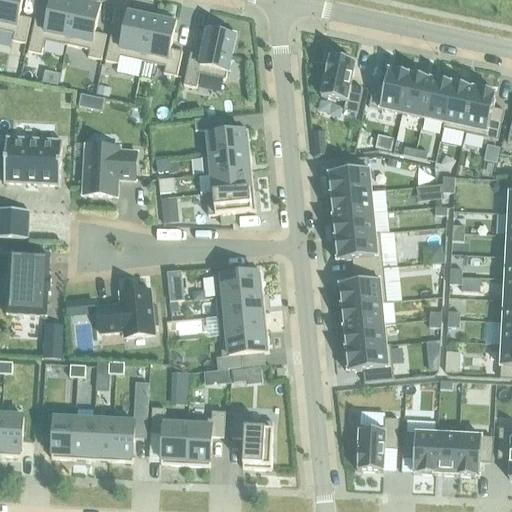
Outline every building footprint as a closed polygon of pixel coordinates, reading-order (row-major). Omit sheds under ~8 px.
[(23,0),(0,0),(0,32),(14,36),(13,43),(26,46),(31,21),(19,19),(23,0)] [(67,47),(77,1),(73,0),(52,0),(47,25),(35,22),(28,54),(41,57),(44,43),(67,47)] [(101,6),(77,1),(67,47),(90,52),(88,60),(101,63),(107,38),(95,35),(101,6)] [(143,64),(153,17),(129,12),(123,41),(111,39),(105,63),(118,66),(120,59),(143,64)] [(177,22),(153,17),(143,64),(165,69),(164,76),(177,79),(182,54),(171,51),(177,22)] [(226,82),(231,57),(232,57),(236,39),(235,39),(236,35),(209,29),(202,58),(190,56),(184,88),(197,91),(200,76),(226,82)] [(321,98),(321,99),(345,104),(344,113),(357,116),(363,91),(350,88),(355,66),(355,65),(330,59),(329,61),(330,61),(329,63),(325,81),(322,98),(321,98)] [(402,117),(411,77),(409,77),(391,73),(388,72),(388,73),(389,73),(386,87),(374,85),(369,110),(402,117)] [(423,121),(432,81),(431,81),(430,82),(412,78),(412,77),(411,77),(402,117),(423,121)] [(443,131),(453,86),(452,86),(433,82),(432,81),(423,121),(443,126),(442,130),(443,131)] [(464,135),(474,91),(473,90),(473,91),(454,87),(454,86),(453,86),(443,131),(464,135)] [(475,91),(474,91),(464,135),(498,142),(504,113),(493,110),(496,97),(496,96),(494,95),(475,91)] [(89,116),(110,118),(112,98),(91,96),(89,116)] [(195,134),(223,131),(222,119),(194,122),(195,134)] [(202,158),(202,159),(250,154),(248,133),(208,137),(210,157),(202,158)] [(381,151),(396,156),(402,140),(386,135),(381,151)] [(62,143),(6,140),(4,186),(60,189),(62,143)] [(491,165),(505,166),(507,147),(493,146),(491,165)] [(86,149),(83,198),(117,200),(118,183),(136,184),(137,155),(120,154),(120,150),(86,149)] [(252,174),(250,154),(202,159),(204,178),(252,174)] [(368,161),(343,163),(344,175),(330,176),(328,176),(329,178),(331,197),(331,199),(371,195),(368,161)] [(169,162),(157,163),(158,176),(170,174),(169,162)] [(254,193),(252,174),(204,178),(204,179),(212,178),(213,188),(213,196),(206,196),(206,197),(254,193)] [(168,195),(183,192),(181,179),(166,181),(168,195)] [(443,180),(443,188),(455,188),(455,181),(443,180)] [(443,188),(442,196),(454,196),(455,188),(443,188)] [(256,214),(254,193),(206,197),(208,219),(256,214)] [(373,216),(371,195),(331,199),(331,200),(333,219),(333,220),(373,216)] [(176,200),(160,202),(163,226),(179,225),(176,200)] [(435,210),(435,218),(447,219),(447,211),(435,210)] [(30,213),(0,211),(0,240),(28,242),(30,213)] [(375,237),(373,216),(333,220),(333,221),(335,240),(335,242),(380,237),(380,236),(375,237)] [(453,229),(452,236),(464,237),(464,229),(453,229)] [(452,236),(452,244),(464,245),(464,237),(452,236)] [(383,271),(380,237),(335,242),(335,243),(337,262),(337,264),(338,264),(352,262),(353,274),(383,271)] [(10,257),(7,317),(47,319),(48,296),(50,296),(51,283),(49,282),(50,259),(10,257)] [(387,305),(383,271),(353,274),(355,285),(341,287),(340,287),(339,287),(339,289),(340,289),(342,308),(341,308),(341,309),(387,305)] [(450,272),(450,279),(462,280),(462,272),(450,272)] [(167,275),(167,276),(170,305),(184,303),(182,274),(167,275)] [(214,279),(216,300),(264,296),(262,274),(214,279)] [(450,279),(450,287),(461,288),(462,280),(450,279)] [(486,292),(486,280),(469,279),(468,292),(486,292)] [(123,335),(124,341),(155,338),(151,293),(119,296),(120,308),(98,310),(101,337),(123,335)] [(266,315),(264,296),(216,300),(218,320),(266,315)] [(93,303),(83,304),(84,317),(94,316),(93,303)] [(511,304),(504,304),(503,325),(511,325),(511,304)] [(387,306),(387,305),(341,309),(342,311),(344,330),(343,330),(343,331),(384,327),(382,306),(387,306)] [(267,334),(266,315),(218,320),(220,339),(267,334)] [(448,315),(448,323),(460,323),(460,316),(448,315)] [(430,323),(429,330),(441,331),(441,323),(430,323)] [(448,323),(447,330),(459,331),(460,323),(448,323)] [(511,325),(503,325),(502,347),(511,347),(511,325)] [(386,348),(384,327),(343,331),(344,332),(346,351),(345,351),(346,352),(391,348),(391,347),(386,348)] [(46,328),(44,360),(60,362),(62,329),(46,328)] [(222,360),(216,361),(218,374),(242,371),(240,358),(269,355),(267,334),(220,339),(222,360)] [(511,347),(502,347),(500,381),(511,381),(511,347)] [(394,382),(391,348),(346,352),(346,354),(348,373),(348,375),(349,375),(363,373),(364,385),(394,382)] [(453,352),(452,372),(468,372),(469,353),(453,352)] [(0,364),(0,376),(12,377),(13,365),(0,364)] [(97,364),(97,376),(124,378),(125,366),(97,364)] [(70,368),(70,380),(85,381),(86,369),(70,368)] [(441,384),(440,392),(452,393),(452,385),(441,384)] [(186,468),(188,421),(165,419),(166,412),(152,411),(151,437),(163,437),(161,467),(186,468)] [(212,422),(188,421),(186,468),(210,470),(212,440),(224,440),(225,415),(212,414),(212,422)] [(385,416),(361,414),(360,433),(359,433),(359,434),(360,435),(359,451),(358,451),(357,470),(358,470),(358,472),(357,472),(357,474),(383,475),(384,474),(383,474),(384,452),(397,452),(399,422),(385,421),(385,416)] [(244,442),(243,471),(272,473),(273,451),(272,451),(273,425),(247,423),(247,416),(234,416),(232,441),(244,442)] [(24,419),(2,418),(0,459),(22,460),(24,419)] [(75,422),(54,421),(52,461),(73,462),(75,422)] [(95,423),(75,422),(73,462),(92,463),(95,423)] [(95,423),(92,463),(112,464),(114,424),(95,423)] [(135,425),(114,424),(112,464),(133,466),(135,425)] [(511,431),(499,431),(498,461),(510,462),(509,480),(509,482),(511,481),(511,431)] [(404,435),(402,461),(414,461),(413,476),(436,478),(438,437),(404,435)] [(438,437),(436,478),(457,479),(459,438),(438,437)] [(459,438),(457,479),(480,480),(480,465),(492,465),(493,440),(459,438)]
